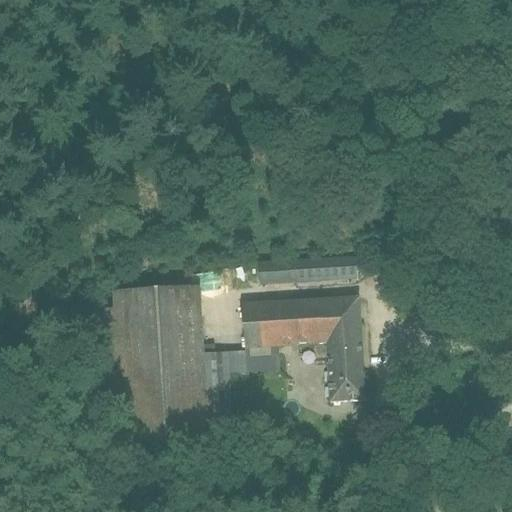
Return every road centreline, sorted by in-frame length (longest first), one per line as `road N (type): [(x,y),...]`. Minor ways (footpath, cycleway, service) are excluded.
road 1 (track): [(285,0),(0,228)]
road 2 (track): [(386,511),(381,407),(390,374),(511,314)]
